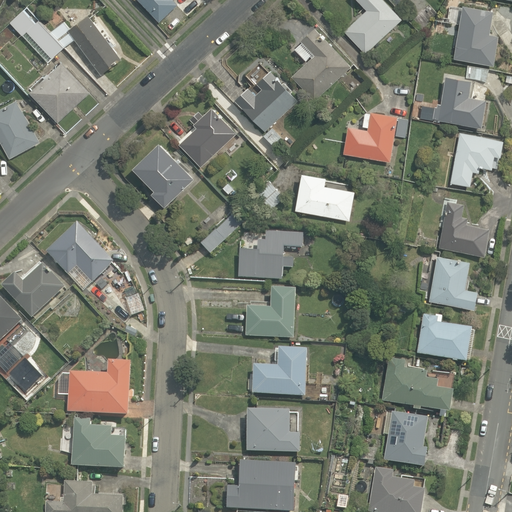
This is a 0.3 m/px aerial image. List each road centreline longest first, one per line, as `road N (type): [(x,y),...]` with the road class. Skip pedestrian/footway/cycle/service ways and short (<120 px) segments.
road 1 (residential): [(162,511),(164,276),(80,165)]
road 2 (residential): [(80,165),(251,0)]
road 3 (unclassified): [(482,511),(511,323)]
